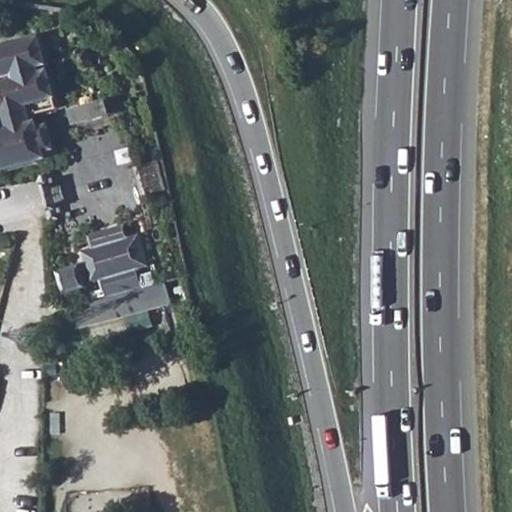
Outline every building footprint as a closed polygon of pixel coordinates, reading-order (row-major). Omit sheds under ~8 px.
[(0,170),(43,159),(41,152),(36,131),(34,125),(29,126),(27,118),(55,110),(45,75),(0,86),(0,109),(6,133),(0,134),(0,170)] [(74,104),(76,120),(113,115),(111,99),(74,104)] [(36,131),(41,152),(51,150),(45,129),(36,131)] [(160,160),(135,166),(143,199),(168,193),(160,160)] [(124,229),(93,238),(96,250),(128,241),(124,229)] [(96,250),(86,253),(94,281),(104,278),(136,268),(146,265),(138,238),(128,241),(96,250)] [(136,268),(104,278),(109,293),(141,285),(136,268)] [(79,270),(63,275),(67,291),(84,286),(79,270)] [(64,303),(68,323),(167,299),(163,280),(141,285),(109,293),(64,303)]
